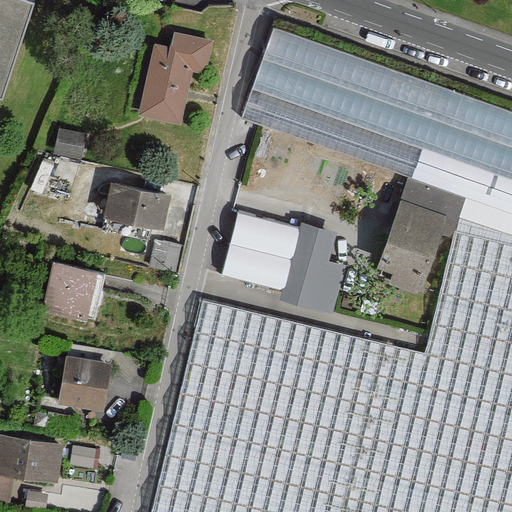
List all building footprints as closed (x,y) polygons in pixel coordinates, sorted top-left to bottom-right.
[(0,0),(0,94),(4,96),(36,0),(0,0)] [(511,231),(511,111),(278,29),(247,119),(414,179),(470,199),(464,216),(511,231)] [(158,47),(145,112),(181,120),(191,67),(206,70),(211,42),(179,35),(175,51),(158,47)] [(61,129),(56,154),(81,160),(87,135),(61,129)] [(49,158),(42,181),(61,187),(69,165),(49,158)] [(457,229),(511,243),(511,231),(464,216),(470,199),(414,179),(401,217),(403,218),(416,183),(454,194),(440,231),(444,232),(455,235),(457,229)] [(105,210),(159,222),(166,193),(112,181),(105,210)] [(383,273),(420,287),(426,271),(428,272),(444,232),(440,231),(454,194),(416,183),(403,218),(401,217),(385,257),(388,258),(383,273)] [(241,212),(224,273),(296,292),(301,282),(314,287),(309,299),(330,306),(343,268),(323,260),(304,255),(311,231),(241,212)] [(77,226),(61,223),(57,243),(73,246),(77,226)] [(332,232),(311,228),(311,231),(304,255),(323,260),(332,232)] [(425,356),(201,301),(150,511),(511,511),(511,243),(457,229),(455,235),(425,356)] [(155,239),(149,263),(173,268),(178,244),(169,242),(155,239)] [(102,270),(50,258),(39,305),(92,316),(102,270)] [(301,282),(296,292),(294,298),(306,304),(309,299),(314,287),(301,282)] [(106,357),(69,352),(63,394),(99,399),(106,357)] [(0,432),(0,464),(54,473),(59,442),(0,432)]
